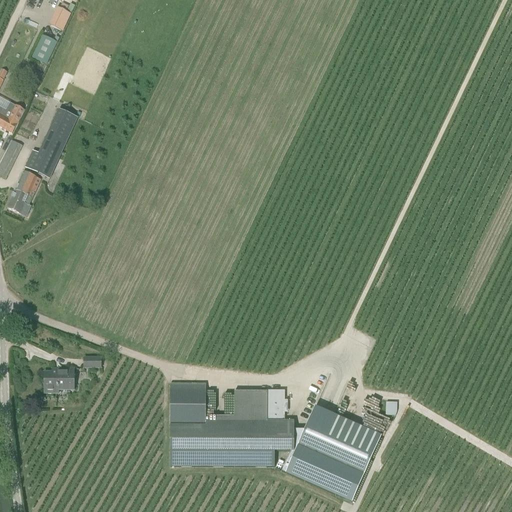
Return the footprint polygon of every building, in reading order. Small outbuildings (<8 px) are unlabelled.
[(56,16),(51,27),(61,32),(67,21),(68,21),(71,15),(65,12),(67,7),(63,5),(62,4),(59,9),(56,16)] [(57,43),(42,36),(31,59),(46,66),(57,43)] [(0,127),(12,135),(17,126),(25,111),(10,103),(6,111),(0,107),(0,127)] [(28,115),(39,121),(42,114),(31,109),(28,115)] [(59,110),(42,147),(39,155),(33,152),(25,169),(50,180),(78,119),(59,110)] [(0,177),(5,180),(22,147),(12,142),(0,165),(0,177)] [(15,191),(7,209),(21,216),(25,205),(29,206),(32,199),(34,194),(35,194),(41,181),(24,173),(15,191)] [(84,369),(101,369),(101,359),(84,359),(84,369)] [(44,374),(44,395),(58,395),(58,392),(72,392),(74,392),(74,370),(58,370),(51,370),(51,374),(44,374)] [(169,452),(169,468),(274,468),(274,452),(290,452),(281,472),(352,503),(381,437),(315,408),(305,431),(294,431),(294,423),(284,423),(284,392),(267,392),(267,393),(234,393),(234,418),(205,418),(205,386),(170,386),(169,452)] [(397,412),(397,404),(386,403),(385,416),(395,417),(397,412)] [(365,412),(359,427),(384,437),(390,422),(365,412)]
